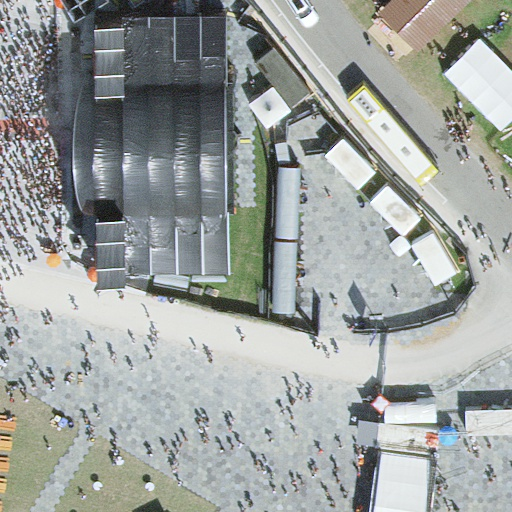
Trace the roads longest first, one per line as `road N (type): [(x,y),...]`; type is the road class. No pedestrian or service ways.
road 1 (track): [(0,282),(383,363),(461,348),(511,311)]
road 2 (residential): [(285,0),(317,43),(511,237)]
